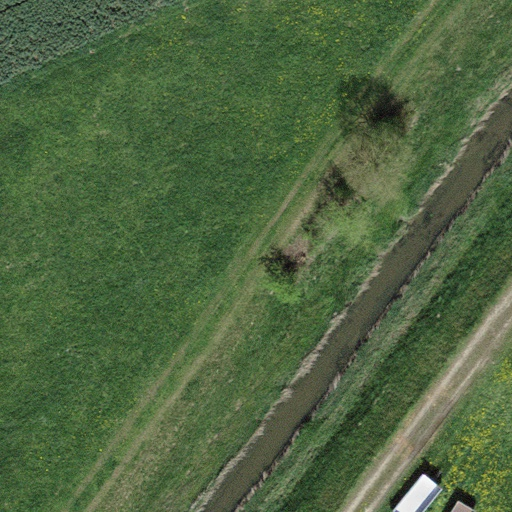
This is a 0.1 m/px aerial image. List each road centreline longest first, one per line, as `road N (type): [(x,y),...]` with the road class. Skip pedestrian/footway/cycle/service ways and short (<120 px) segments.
road 1 (track): [(75,511),(450,0)]
road 2 (track): [(356,511),(511,308)]
